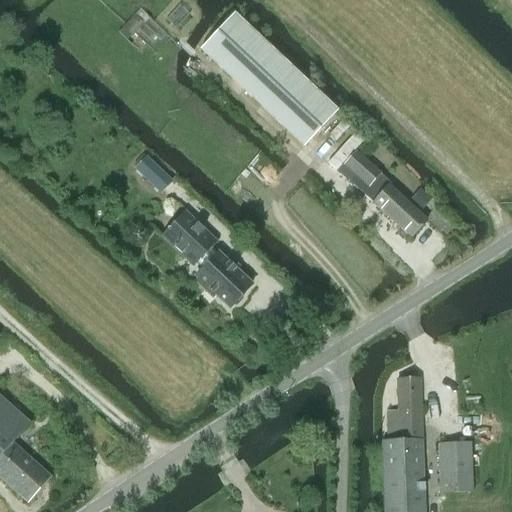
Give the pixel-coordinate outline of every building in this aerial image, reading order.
[(234,14),(200,51),(304,148),(338,112),(234,14)] [(354,134),(327,164),(335,171),(342,164),(355,150),(362,142),(354,134)] [(342,164),(335,171),(348,182),(362,194),(410,239),(426,221),(388,186),(391,184),(356,151),(343,165),(342,164)] [(140,173),(157,189),(166,179),(149,163),(140,173)] [(242,296),(251,286),(217,254),(214,258),(207,251),(214,243),(184,214),(165,234),(196,263),(198,260),(205,267),(195,278),(197,280),(194,283),(203,292),(207,289),(229,310),(231,307),(236,307),(242,301),(242,296)] [(388,441),(382,442),(384,511),(424,511),(419,380),(396,381),(397,411),(387,411),(388,441)] [(0,396),(0,477),(28,502),(51,478),(51,477),(13,444),(31,424),(0,396)] [(472,443),(439,444),(440,493),(473,492),(472,443)]
